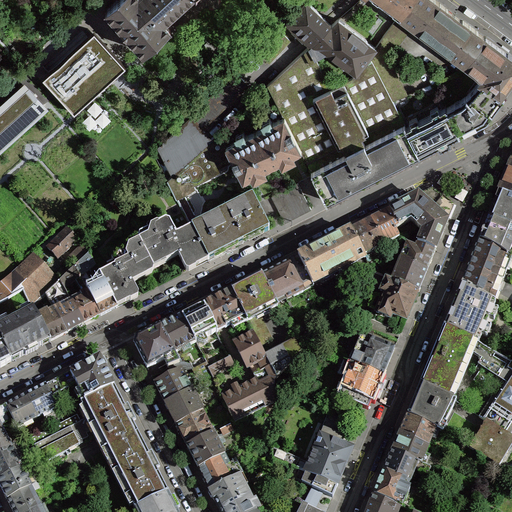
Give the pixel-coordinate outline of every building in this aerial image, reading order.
[(115,0),(105,9),(124,31),(143,51),(170,27),(164,20),(186,0),(115,0)] [(306,0),(305,0),(287,19),(312,43),(332,25),(306,0)] [(380,0),(400,15),(400,14),(410,0),(380,0)] [(410,0),(400,14),(435,39),(454,13),(436,0),(410,0)] [(434,40),(465,63),(466,62),(485,36),(466,22),(454,13),(435,39),(434,40)] [(369,55),(376,47),(351,28),(338,19),(332,25),(312,43),(309,46),(314,56),(326,50),(356,73),(369,55)] [(396,19),(376,47),(369,55),(392,100),(407,94),(391,63),(392,51),(409,29),(396,19)] [(278,28),(252,56),(258,62),(263,57),(268,62),(289,39),(278,28)] [(74,111),(125,66),(108,47),(94,32),(43,77),(74,111)] [(511,55),(497,45),(485,36),(466,62),(483,75),(471,91),(446,107),(459,133),(472,127),(486,119),(504,95),(501,92),(511,76),(511,55)] [(375,176),(419,153),(392,100),(369,55),(356,73),(352,78),(331,88),(314,56),(309,46),(268,85),(284,116),(301,149),(327,200),(375,176)] [(197,125),(244,80),(236,71),(158,145),(173,175),(210,139),(197,125)] [(202,95),(222,80),(216,72),(196,87),(202,95)] [(0,148),(10,139),(7,137),(20,125),(23,128),(37,115),(35,112),(41,106),(25,88),(18,94),(21,98),(8,110),(4,107),(0,110),(0,148)] [(422,118),(427,128),(424,130),(424,131),(427,136),(427,137),(431,136),(436,145),(447,139),(459,133),(446,107),(443,102),(442,101),(432,106),(435,112),(422,118)] [(265,126),(255,131),(272,164),(280,160),(282,164),(294,158),(292,154),(295,152),(301,149),(284,116),(272,122),(270,118),(262,121),(265,126)] [(196,188),(194,184),(221,171),(219,167),(232,161),(232,160),(233,160),(226,146),(219,131),(210,139),(173,175),(167,180),(176,197),(177,197),(178,197),(180,196),(182,195),(182,194),(186,192),(187,193),(187,192),(191,190),(191,191),(191,190),(195,188),(196,188)] [(226,146),(233,160),(243,179),(250,175),(251,174),(253,178),(266,172),(264,168),(272,164),(255,131),(245,136),(243,131),(236,135),(238,140),(226,146)] [(511,163),(503,184),(500,193),(511,198),(511,163)] [(298,182),(285,189),(298,215),(311,209),(298,182)] [(272,196),(285,222),(298,215),(285,189),(272,196)] [(390,210),(399,227),(411,221),(417,226),(443,197),(432,189),(399,206),(390,210)] [(511,198),(500,193),(499,193),(492,212),(489,218),(511,227),(511,198)] [(252,196),(222,212),(239,245),(248,240),(269,230),(252,196)] [(443,197),(417,226),(423,231),(417,244),(435,251),(439,241),(454,205),(443,197)] [(371,220),(384,245),(399,238),(395,229),(399,227),(390,210),(377,217),(371,220)] [(227,251),(239,245),(222,212),(192,227),(192,228),(209,261),(227,251)] [(483,233),(480,240),(508,255),(511,245),(511,227),(489,218),(483,233)] [(384,245),(371,220),(357,227),(351,230),(364,256),(384,245)] [(138,238),(154,269),(178,256),(186,271),(189,272),(196,268),(196,267),(209,261),(192,228),(177,236),(170,222),(166,221),(139,234),(138,238)] [(67,229),(47,248),(58,259),(77,240),(67,229)] [(315,248),(298,257),(299,257),(313,285),(365,258),(364,256),(351,230),(315,248)] [(127,248),(115,253),(111,259),(115,267),(100,275),(104,283),(117,308),(129,301),(131,301),(137,298),(138,295),(132,283),(152,273),(154,269),(138,238),(138,239),(140,244),(128,250),(127,248)] [(511,257),(508,255),(480,240),(469,269),(464,283),(490,298),(496,301),(511,258),(511,257)] [(417,244),(416,248),(407,244),(400,260),(427,271),(429,265),(435,251),(417,244)] [(90,253),(82,246),(69,258),(77,266),(89,254),(90,253)] [(77,266),(74,268),(79,277),(95,265),(89,254),(77,266)] [(313,285),(299,257),(274,270),(261,276),(276,304),(286,299),(286,300),(314,287),(313,285)] [(23,291),(32,308),(46,295),(59,283),(36,259),(14,279),(23,290),(23,291)] [(427,271),(400,260),(391,281),(418,292),(421,285),(427,271)] [(79,287),(83,294),(70,301),(83,324),(89,322),(101,316),(82,282),(79,277),(74,268),(60,281),(65,289),(74,282),(77,287),(78,288),(79,287)] [(390,318),(392,314),(406,320),(410,310),(418,292),(391,281),(373,274),(361,287),(373,291),(373,290),(384,294),(382,299),(374,296),(370,307),(377,310),(376,312),(390,318)] [(245,318),(253,334),(260,347),(272,341),(260,316),(277,307),(276,304),(261,276),(243,285),(231,291),(245,318)] [(0,288),(0,301),(1,303),(23,291),(23,290),(14,279),(12,277),(0,288)] [(88,279),(82,282),(101,316),(106,313),(117,308),(104,283),(94,289),(88,279)] [(72,330),(83,324),(70,301),(65,289),(60,281),(59,283),(46,295),(50,303),(67,333),(72,330)] [(464,283),(463,282),(450,312),(444,326),(473,340),(478,327),(495,334),(501,320),(485,311),(490,298),(464,283)] [(245,318),(231,291),(217,298),(204,305),(218,332),(245,318)] [(55,339),(67,333),(50,303),(44,307),(47,312),(36,317),(50,341),(55,339)] [(218,332),(204,305),(190,312),(182,316),(196,343),(196,342),(200,349),(208,344),(207,342),(214,338),(214,337),(217,335),(216,332),(218,332)] [(32,308),(0,324),(0,339),(11,361),(23,355),(50,341),(36,317),(32,308)] [(196,343),(182,316),(168,323),(160,327),(174,354),(196,343)] [(387,368),(395,349),(371,339),(374,332),(359,326),(356,334),(361,336),(354,352),(353,352),(349,361),(383,375),(387,368)] [(473,340),(444,326),(427,367),(421,382),(451,398),(474,341),(473,340)] [(137,339),(135,345),(140,354),(147,368),(174,355),(174,354),(160,327),(137,339)] [(247,368),(250,367),(262,362),(266,360),(264,356),(260,347),(253,334),(234,343),(247,368)] [(0,366),(11,361),(0,339),(0,366)] [(276,350),(264,356),(266,360),(276,379),(300,352),(294,340),(276,350)] [(327,360),(338,365),(340,358),(329,353),(327,360)] [(193,369),(206,362),(203,356),(189,362),(191,365),(193,369)] [(232,389),(226,377),(223,378),(220,372),(234,365),(232,361),(230,357),(209,368),(214,379),(221,394),(232,389)] [(78,387),(84,401),(114,386),(103,365),(100,358),(70,373),(78,387)] [(276,379),(266,360),(262,362),(250,367),(255,378),(256,380),(223,397),(235,422),(274,403),(274,380),(276,379)] [(360,403),(364,396),(373,400),(377,391),(383,375),(349,361),(346,360),(341,372),(348,375),(343,387),(345,388),(342,395),(360,403)] [(172,374),(155,383),(159,392),(165,403),(192,390),(182,372),(193,369),(201,386),(214,379),(209,368),(206,362),(193,369),(191,365),(181,362),(169,368),(172,374)] [(511,371),(511,374),(508,380),(504,378),(488,402),(479,417),(486,421),(509,436),(511,431),(511,362),(511,363),(507,369),(511,371)] [(45,386),(53,400),(78,387),(70,373),(53,382),(45,386)] [(436,428),(441,431),(456,402),(451,398),(421,382),(413,402),(408,414),(436,428)] [(26,396),(37,418),(57,408),(53,400),(45,386),(33,392),(26,396)] [(81,403),(88,417),(94,429),(100,441),(134,424),(133,422),(135,421),(131,413),(128,405),(125,407),(114,386),(84,401),(81,403)] [(192,390),(165,403),(170,412),(176,425),(203,412),(192,390)] [(13,420),(18,428),(37,418),(26,396),(14,402),(6,406),(13,420)] [(5,421),(6,424),(13,420),(6,406),(0,408),(0,453),(11,448),(0,426),(0,423),(1,423),(5,421)] [(353,421),(356,413),(343,407),(339,415),(353,421)] [(203,412),(176,425),(180,432),(187,446),(213,433),(203,412)] [(400,432),(429,446),(436,428),(408,414),(404,423),(400,432)] [(38,452),(31,455),(37,467),(45,463),(46,466),(53,462),(52,459),(66,452),(67,455),(71,453),(68,447),(75,444),(76,446),(83,443),(82,440),(88,437),(86,433),(94,429),(88,417),(80,421),(77,415),(31,438),(38,452)] [(353,449),(340,443),(349,421),(333,415),(326,430),(324,429),(321,436),(320,435),(307,466),(305,472),(337,486),(342,475),(353,449)] [(475,440),(474,442),(473,442),(472,445),(470,448),(499,466),(511,445),(511,437),(509,436),(486,421),(482,428),(481,428),(480,431),(478,435),(477,437),(475,437),(475,440)] [(134,508),(134,509),(168,491),(157,469),(159,468),(155,459),(152,453),(149,454),(134,424),(100,441),(134,508)] [(230,424),(220,430),(223,435),(233,430),(230,424)] [(392,451),(421,464),(429,446),(400,432),(396,443),(392,451)] [(213,433),(187,446),(191,455),(199,469),(220,459),(220,457),(225,455),(213,433)] [(0,478),(21,468),(11,448),(0,453),(0,478)] [(273,459),(292,467),(305,472),(307,466),(298,462),(299,459),(273,448),(273,459)] [(406,481),(410,483),(416,470),(427,475),(430,468),(421,464),(392,451),(388,463),(384,472),(406,481)] [(237,477),(243,474),(236,461),(225,467),(220,459),(199,469),(203,478),(210,490),(237,477)] [(316,511),(308,508),(317,490),(333,497),(334,494),(337,486),(305,472),(292,467),(288,478),(289,478),(289,477),(312,487),(299,511),(316,511)] [(31,488),(21,468),(0,478),(0,485),(7,500),(31,488)] [(374,496),(396,505),(400,497),(406,499),(410,489),(404,487),(406,481),(384,472),(378,486),(374,496)] [(237,477),(210,490),(210,491),(214,499),(219,509),(249,493),(246,486),(248,485),(248,484),(242,487),(237,477)] [(11,506),(13,511),(31,511),(41,507),(31,488),(7,500),(11,506)] [(134,509),(136,511),(178,511),(177,509),(180,508),(178,503),(174,496),(171,497),(168,491),(134,509)] [(249,493),(219,509),(220,511),(254,511),(250,503),(256,500),(255,499),(253,501),(249,493)] [(393,511),(396,505),(374,496),(368,509),(367,511),(393,511)]
